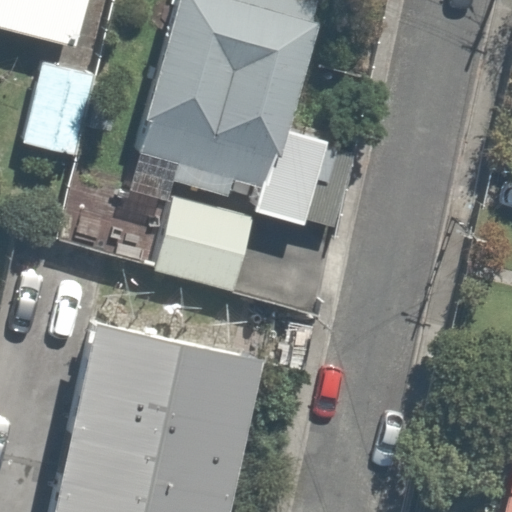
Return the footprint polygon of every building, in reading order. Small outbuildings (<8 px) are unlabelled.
[(92,0),(0,0),(0,17),(83,39),(92,0)] [(166,0),(127,142),(136,145),(124,189),(155,197),(161,176),(229,195),(235,172),(268,180),(262,204),(326,221),(348,141),(283,123),(316,3),(306,0),(166,0)] [(74,150),(92,64),(33,51),(14,137),(74,150)] [(250,211),(166,187),(145,261),(229,285),(250,211)] [(217,511),(257,350),(90,309),(40,511),(217,511)] [(482,511),(511,511),(511,428),(504,427),(482,511)]
